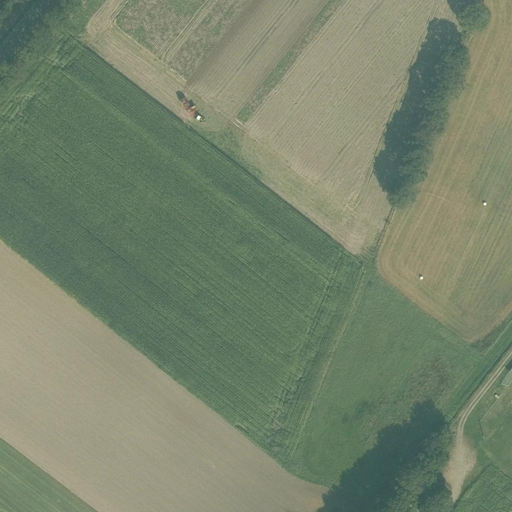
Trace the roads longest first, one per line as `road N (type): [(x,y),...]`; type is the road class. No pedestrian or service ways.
road 1 (track): [(444,511),(456,497),(457,424),(511,355)]
road 2 (track): [(457,424),(443,413),(511,325)]
